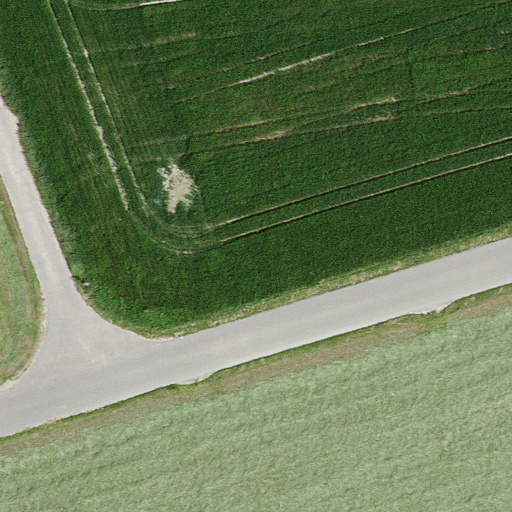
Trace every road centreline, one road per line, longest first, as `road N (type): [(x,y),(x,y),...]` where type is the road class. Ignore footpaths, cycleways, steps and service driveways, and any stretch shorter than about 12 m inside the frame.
road 1 (tertiary): [(0,413),(511,265)]
road 2 (track): [(96,383),(0,130)]
